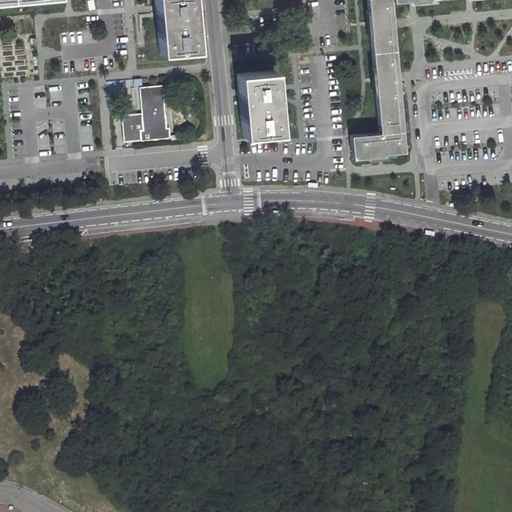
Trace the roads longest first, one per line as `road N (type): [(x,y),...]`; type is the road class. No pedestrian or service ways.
road 1 (residential): [(511,234),(347,203),(231,202)]
road 2 (residential): [(231,202),(0,229)]
road 3 (residential): [(231,202),(211,0)]
